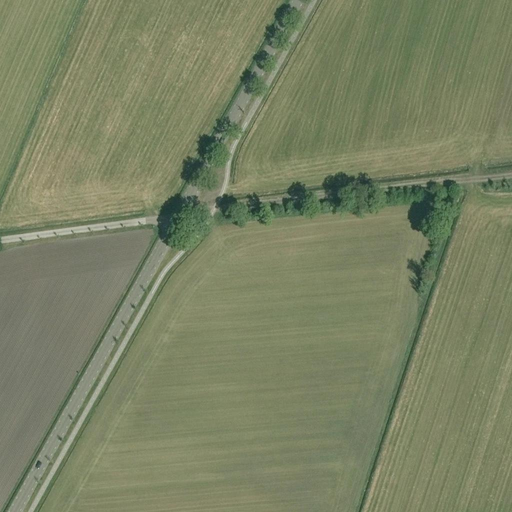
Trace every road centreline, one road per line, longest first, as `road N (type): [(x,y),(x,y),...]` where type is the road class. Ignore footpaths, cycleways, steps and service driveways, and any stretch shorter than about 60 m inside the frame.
road 1 (tertiary): [(14,511),(297,0)]
road 2 (track): [(511,179),(176,217)]
